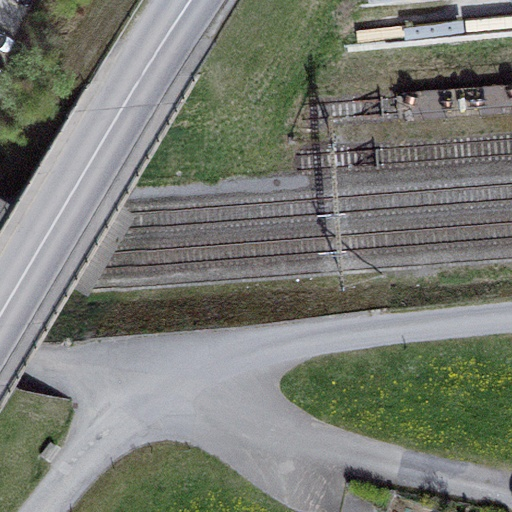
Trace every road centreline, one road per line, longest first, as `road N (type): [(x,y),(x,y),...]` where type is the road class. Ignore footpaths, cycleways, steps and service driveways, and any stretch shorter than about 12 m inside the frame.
road 1 (tertiary): [(192,0),(0,315)]
road 2 (track): [(237,347),(0,360)]
